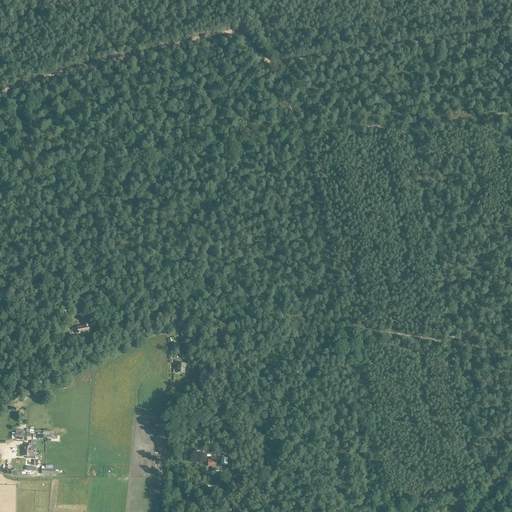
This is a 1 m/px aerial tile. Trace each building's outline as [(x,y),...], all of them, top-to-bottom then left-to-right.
[(98,318),(92,313),(89,317),(95,321),(98,318)] [(79,335),(91,333),(88,322),(84,323),(84,326),(77,327),(79,335)] [(224,337),(227,338),(230,327),(222,324),(221,328),(223,329),(222,332),(225,333),(224,337)] [(177,373),(185,373),(185,364),(177,364),(177,373)] [(15,439),(23,440),(24,431),(16,430),(15,439)] [(24,447),(24,452),(28,452),(28,450),(31,451),(31,452),(36,452),(37,452),(38,451),(38,449),(37,449),(36,449),(36,448),(31,447),(32,444),(27,444),(25,444),(25,447),(24,447)] [(271,455),(271,447),(266,447),(266,444),(263,444),(263,447),(264,447),(264,455),(271,455)] [(208,466),(212,467),(212,471),(220,471),(220,467),(216,467),(216,461),(208,461),(208,466)]
